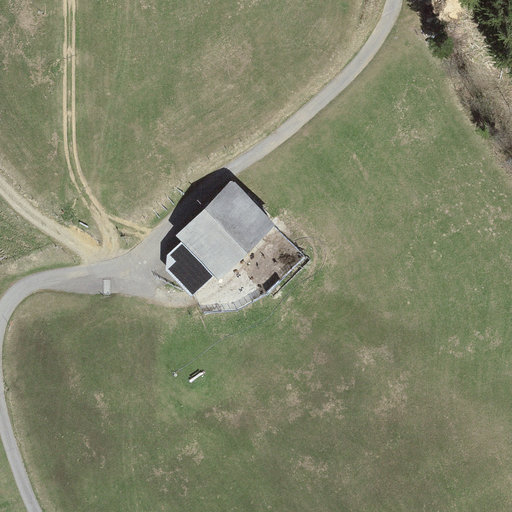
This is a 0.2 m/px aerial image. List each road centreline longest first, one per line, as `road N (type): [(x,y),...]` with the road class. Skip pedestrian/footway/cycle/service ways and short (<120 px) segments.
road 1 (track): [(69,0),(70,135),(79,183),(113,266)]
road 2 (track): [(0,178),(37,221),(113,266)]
road 3 (track): [(113,266),(25,285),(0,326)]
